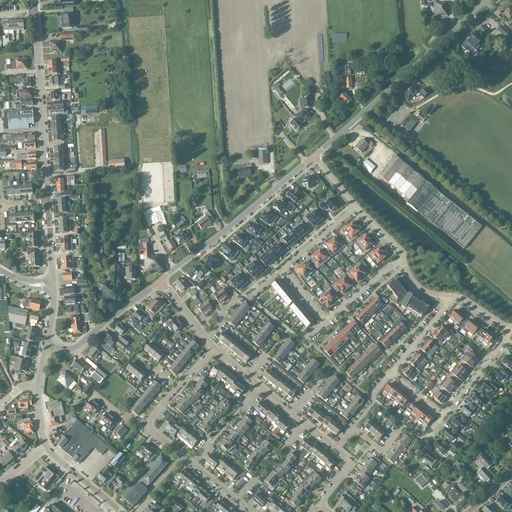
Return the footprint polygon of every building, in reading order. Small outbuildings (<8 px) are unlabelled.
[(434,3),(435,17),(448,16),(447,6),(446,3),(434,3)] [(509,7),(503,15),(509,20),(511,16),(511,7),(511,8),(509,7)] [(61,16),(62,30),(72,29),(72,25),(74,25),(73,20),(71,20),(71,15),(70,15),(70,13),(73,13),(73,9),(65,9),(65,14),(66,14),(66,16),(61,16)] [(508,32),(501,27),(498,30),(505,36),(508,32)] [(466,41),(461,47),(466,51),(467,50),(471,54),(475,50),(476,51),(480,47),(478,45),(479,44),(478,43),(482,39),(476,34),(472,38),(472,37),(467,43),(466,41)] [(62,53),(61,45),(61,41),(49,42),(50,53),(62,53)] [(27,70),(27,59),(15,60),(15,61),(11,62),(11,65),(7,65),(7,70),(11,70),(17,69),(18,70),(27,70)] [(339,79),(340,90),(352,89),(351,78),(350,63),(337,64),(339,79)] [(54,78),(49,79),(50,86),(55,86),(59,86),(59,89),(65,89),(65,85),(60,85),(60,81),(59,80),(59,77),(54,77),(54,78)] [(413,86),(406,93),(408,95),(406,98),(409,102),(416,95),(418,97),(420,94),(424,98),(428,94),(424,89),(419,93),(413,86)] [(19,91),(17,91),(18,102),(32,100),(31,91),(26,92),(26,90),(19,91)] [(61,100),(60,94),(58,94),(58,92),(50,92),(51,101),(57,101),(61,100)] [(345,93),(338,99),(345,107),(352,101),(345,93)] [(290,124),(296,131),(302,127),(300,124),(301,123),(302,123),(310,116),(307,113),(309,111),(308,108),(310,108),(310,104),(311,104),(311,98),(309,98),(301,99),(301,100),(303,99),(304,99),(305,109),(304,110),(304,109),(296,116),(297,118),(296,119),(295,119),(290,124)] [(9,103),(6,103),(6,109),(9,109),(15,109),(16,109),(22,109),(21,107),(23,107),(32,106),(32,101),(23,102),(16,102),(16,103),(12,104),(12,102),(9,102),(9,103)] [(52,105),(51,106),(51,109),(52,109),(52,114),(56,114),(56,116),(68,115),(68,111),(64,111),(63,103),(53,104),(52,104),(52,105)] [(81,107),(81,114),(97,113),(97,106),(81,107)] [(34,124),(33,110),(15,111),(15,110),(3,111),(4,118),(3,118),(4,129),(28,128),(28,124),(34,124)] [(425,117),(424,117),(420,113),(416,118),(421,122),(425,117)] [(418,121),(412,116),(408,122),(405,120),(401,126),(410,132),(418,121)] [(105,130),(99,131),(101,164),(99,164),(100,167),(107,167),(105,130)] [(28,142),(22,143),(22,149),(35,149),(35,142),(34,142),(34,140),(28,140),(28,142)] [(373,145),(368,140),(365,143),(362,140),(355,148),(362,153),(368,146),(371,148),(373,145)] [(258,149),(259,153),(259,165),(267,164),(266,148),(258,149)] [(419,212),(449,237),(464,249),(482,227),(467,215),(436,190),(395,156),(379,176),(388,183),(409,200),(407,203),(418,213),(419,212)] [(109,161),(110,171),(125,170),(124,159),(109,161)] [(375,167),(366,159),(361,165),(370,173),(375,167)] [(26,164),(22,164),(21,161),(11,161),(12,169),(26,168),(26,171),(37,170),(36,163),(26,164)] [(239,175),(240,179),(246,177),(247,178),(251,176),(250,171),(253,170),(251,165),(248,166),(249,168),(238,172),(239,175)] [(64,180),(57,181),(57,187),(70,186),(71,186),(71,181),(74,181),(74,176),(67,177),(67,182),(64,182),(64,180)] [(315,182),(317,184),(319,181),(314,177),(312,180),(309,177),(307,180),(306,179),(304,181),(305,182),(303,185),(308,189),(309,189),(310,189),(313,185),(312,185),(315,182)] [(70,186),(57,187),(58,193),(62,193),(62,196),(72,196),(72,192),(70,192),(70,186)] [(299,198),(298,197),(301,194),(296,189),(293,193),(291,191),(286,196),(295,203),(299,198)] [(326,206),(332,212),(337,207),(334,203),(335,202),(332,198),(325,204),(323,205),(322,203),(319,206),(323,211),(326,208),(325,207),(326,206)] [(279,200),(274,207),(281,213),(279,215),(282,217),(287,210),(289,208),(292,210),(292,211),(295,207),(289,203),(288,205),(287,205),(286,206),(279,200)] [(161,223),(163,227),(164,231),(167,230),(166,226),(167,226),(164,215),(166,214),(163,207),(156,209),(155,206),(143,210),(148,227),(161,223)] [(320,212),(316,208),(313,210),(314,210),(309,214),(318,224),(322,220),(318,214),(320,212)] [(203,214),(205,215),(206,217),(198,224),(202,230),(207,226),(208,227),(211,224),(210,222),(213,219),(207,211),(203,214)] [(268,213),(268,214),(267,216),(264,214),(262,217),(261,219),(264,221),(263,222),(267,225),(268,225),(271,221),(273,223),(278,217),(270,211),(268,213)] [(31,214),(28,214),(28,223),(28,226),(29,228),(31,228),(31,225),(31,222),(34,222),(34,217),(36,216),(35,212),(30,212),(31,214)] [(305,217),(302,219),(306,224),(309,222),(314,227),(318,224),(309,214),(305,217)] [(16,226),(16,223),(15,215),(9,215),(9,218),(5,218),(6,227),(16,226)] [(186,228),(184,224),(187,222),(184,217),(176,221),(178,224),(176,225),(180,231),(186,228)] [(305,227),(301,222),(295,228),(302,237),(306,233),(303,229),(305,227)] [(346,236),(356,228),(357,227),(356,226),(357,226),(355,223),(354,224),(353,223),(348,227),(346,225),(340,230),(344,234),(346,232),(348,234),(346,236)] [(257,228),(251,224),(251,225),(250,224),(247,227),(248,228),(247,230),(249,231),(248,232),(252,235),(252,234),(257,237),(259,234),(262,236),(264,234),(266,235),(268,232),(262,226),(259,229),(257,228)] [(60,230),(60,233),(60,234),(63,234),(63,233),(67,233),(67,229),(71,229),(71,226),(67,226),(60,227),(60,230)] [(356,228),(346,236),(351,243),(357,238),(355,236),(359,232),(358,231),(359,231),(357,228),(356,229),(356,228)] [(302,237),(296,230),(292,233),(298,240),(302,237)] [(163,232),(159,235),(161,237),(159,238),(161,241),(162,240),(165,245),(164,245),(169,252),(177,247),(173,240),(172,240),(171,238),(170,239),(171,241),(169,242),(163,232)] [(179,232),(177,233),(178,235),(174,238),(179,246),(189,240),(184,232),(180,234),(179,232)] [(26,238),(25,239),(25,243),(38,242),(38,236),(34,236),(34,233),(27,233),(27,238),(26,238)] [(298,240),(292,233),(288,237),(294,244),(298,240)] [(243,239),(238,235),(233,241),(243,249),(245,245),(249,248),(253,242),(246,236),(243,239)] [(359,249),(369,241),(370,240),(369,239),(370,238),(368,236),(367,237),(366,236),(361,240),(359,238),(353,243),(359,249)] [(282,239),(279,241),(284,246),(286,244),(289,248),(294,244),(288,237),(283,240),(282,239)] [(339,252),(345,246),(341,241),(338,243),(335,238),(334,239),(333,238),(331,240),(331,241),(330,242),(339,252)] [(150,257),(149,244),(148,244),(148,239),(141,239),(142,245),(139,245),(140,255),(144,255),(144,260),(150,259),(150,257)] [(98,240),(99,259),(106,258),(106,251),(105,240),(98,240)] [(359,249),(365,256),(370,251),(368,249),(373,245),(372,244),(372,243),(370,241),(369,241),(359,249)] [(38,242),(25,243),(25,246),(27,247),(28,247),(28,252),(35,252),(35,249),(38,248),(38,242)] [(332,257),(339,252),(330,242),(329,242),(327,244),(326,245),(330,250),(328,252),(332,257)] [(283,252),(277,245),(274,248),(280,255),(283,252)] [(230,250),(225,246),(219,253),(228,260),(232,256),(234,258),(239,252),(233,247),(230,250)] [(280,255),(274,248),(270,251),(276,258),(280,255)] [(373,262),(383,254),(383,253),(383,252),(383,251),(381,249),(380,248),(374,253),(372,251),(367,255),(373,262)] [(316,254),(324,264),(331,259),(326,253),(324,255),(320,250),(319,251),(318,251),(316,253),(317,253),(316,254)] [(276,258),(270,251),(267,254),(273,261),(276,258)] [(31,262),(39,261),(39,255),(35,255),(35,252),(28,252),(28,258),(31,258),(31,262)] [(70,258),(62,258),(62,264),(73,263),(73,258),(82,257),(82,252),(76,252),(70,253),(70,258)] [(273,261),(267,254),(264,257),(270,264),(273,261)] [(318,270),(324,264),(316,254),(315,255),(314,254),(312,256),(312,257),(311,258),(315,262),(313,264),(318,270)] [(373,262),(378,268),(383,264),(381,261),(386,258),(385,257),(386,256),(384,254),(383,254),(373,262)] [(159,256),(150,257),(150,259),(144,260),(145,273),(164,271),(163,258),(159,258),(159,256)] [(211,257),(210,257),(207,260),(208,260),(208,261),(208,262),(206,265),(213,270),(219,263),(221,260),(216,256),(213,259),(211,257)] [(270,264),(264,257),(260,260),(266,267),(270,264)] [(252,261),(253,261),(249,265),(257,275),(261,271),(257,265),(259,263),(255,259),(252,261)] [(36,268),(39,267),(39,261),(31,262),(31,265),(29,265),(29,271),(36,271),(36,268)] [(301,266),(309,276),(316,271),(311,265),(309,267),(305,263),(304,264),(304,263),(301,265),(302,266),(301,266)] [(353,268),(361,278),(362,278),(365,276),(364,276),(365,275),(362,270),(364,268),(359,263),(353,268)] [(244,268),(242,270),(246,275),(248,273),(253,278),(257,275),(249,265),(245,268),(244,268)] [(303,282),(309,276),(301,266),(300,267),(300,266),(297,268),(298,269),(297,270),(300,274),(298,276),(303,282)] [(187,274),(187,275),(192,279),(196,275),(200,279),(203,275),(197,269),(196,271),(192,268),(189,271),(188,271),(186,273),(186,274),(187,274)] [(360,279),(361,278),(353,268),(346,274),(351,279),(353,277),(357,282),(358,281),(358,282),(361,280),(360,279)] [(135,269),(126,269),(127,276),(128,276),(128,279),(127,279),(127,281),(128,282),(131,282),(132,281),(132,280),(135,280),(136,280),(136,277),(135,269)] [(235,279),(242,287),(247,284),(242,278),(244,276),(240,271),(238,273),(238,274),(234,277),(235,279)] [(338,281),(346,291),(347,290),(348,291),(350,289),(350,288),(351,287),(347,283),(349,281),(345,275),(338,281)] [(188,287),(181,279),(175,284),(179,288),(178,288),(181,293),(188,287)] [(238,291),(242,287),(235,279),(231,282),(230,281),(229,280),(227,282),(231,287),(233,285),(238,291)] [(208,284),(203,280),(197,287),(201,290),(205,285),(206,286),(208,284)] [(408,296),(396,280),(387,287),(398,300),(396,305),(399,308),(401,306),(405,309),(405,310),(406,308),(421,317),(429,308),(412,298),(410,300),(407,298),(410,295),(409,295),(408,296)] [(109,283),(109,281),(97,283),(99,294),(108,293),(107,292),(111,291),(109,283)] [(282,285),(278,281),(272,287),(275,291),(282,285)] [(346,291),(338,281),(331,286),(336,292),(338,290),(342,294),(343,293),(344,294),(346,292),(346,291)] [(275,291),(278,295),(285,289),(282,285),(275,291)] [(227,292),(225,289),(224,287),(221,289),(220,290),(219,290),(217,291),(218,292),(217,292),(218,294),(224,302),(228,298),(225,294),(227,292)] [(323,293),(332,303),(333,302),(333,303),(335,301),(335,300),(336,299),(332,295),(335,293),(330,287),(323,293)] [(188,293),(191,298),(197,294),(193,289),(188,293)] [(288,293),(285,289),(278,295),(282,299),(288,293)] [(224,302),(218,294),(217,292),(216,292),(214,293),(214,294),(210,298),(214,303),(216,301),(220,305),(224,302)] [(282,299),(285,302),(292,297),(288,293),(282,299)] [(331,304),(332,303),(323,293),(317,298),(321,304),(324,302),(327,307),(328,306),(329,306),(331,304)] [(65,301),(64,301),(64,304),(65,304),(65,305),(79,304),(79,300),(80,300),(84,299),(84,294),(78,295),(78,297),(65,298),(65,301)] [(209,314),(213,311),(210,306),(212,304),(206,297),(204,299),(205,300),(203,302),(205,304),(203,306),(209,314)] [(295,301),(292,297),(285,302),(288,307),(295,301)] [(376,299),(372,303),(378,310),(380,311),(386,305),(380,299),(378,302),(376,299)] [(41,304),(41,303),(25,300),(24,308),(39,312),(40,306),(41,306),(42,304),(41,304)] [(153,300),(150,304),(157,311),(158,310),(160,312),(166,305),(160,301),(158,304),(153,300)] [(297,303),(290,308),(293,313),(300,307),(297,303)] [(378,310),(372,303),(368,307),(374,313),(374,314),(376,315),(380,311),(378,310)] [(150,312),(148,315),(153,319),(157,314),(156,313),(157,311),(150,304),(149,305),(149,304),(148,304),(146,306),(146,307),(147,307),(146,308),(150,312)] [(243,304),(240,309),(246,314),(246,313),(249,311),(252,313),(254,311),(250,309),(243,304)] [(387,305),(392,310),(406,324),(408,322),(391,305),(387,305)] [(200,308),(199,306),(194,310),(198,315),(201,313),(204,317),(205,317),(205,318),(206,318),(208,317),(208,316),(207,315),(209,314),(203,306),(200,308)] [(28,311),(8,307),(10,322),(25,326),(27,318),(31,319),(31,320),(38,322),(39,316),(28,314),(28,311)] [(304,311),(300,307),(293,313),(297,316),(304,311)] [(374,313),(368,307),(364,311),(371,317),(374,314),(374,313)] [(250,316),(246,313),(246,314),(240,309),(236,313),(242,319),(243,318),(245,316),(248,318),(250,316)] [(304,311),(297,316),(300,320),(307,315),(304,311)] [(364,311),(360,315),(367,321),(368,323),(372,319),(371,317),(364,311)] [(461,314),(457,311),(456,311),(454,313),(452,311),(448,315),(450,318),(454,322),(461,314)] [(138,312),(128,323),(139,332),(142,328),(141,328),(142,326),(139,324),(142,320),(145,323),(148,320),(138,312)] [(246,321),(243,318),(242,319),(236,313),(232,318),(239,323),(241,320),(244,323),(246,321)] [(92,314),(85,315),(86,323),(93,321),(92,314)] [(460,328),(467,320),(464,318),(464,317),(461,314),(454,322),(457,325),(456,326),(457,327),(459,328),(460,328)] [(310,319),(307,315),(300,320),(303,324),(310,319)] [(360,315),(356,319),(359,321),(356,323),(361,328),(364,326),(364,327),(368,323),(367,321),(360,315)] [(73,329),(81,328),(80,316),(71,317),(73,329)] [(242,325),(239,323),(232,318),(228,323),(235,328),(237,325),(240,328),(242,325)] [(266,318),(263,322),(266,325),(264,328),(270,334),(274,329),(273,328),(276,325),(266,318)] [(170,331),(180,323),(176,319),(172,322),(170,320),(165,324),(167,326),(168,327),(168,329),(170,331)] [(310,319),(303,324),(307,328),(314,323),(310,319)] [(399,323),(395,327),(401,333),(405,329),(403,327),(405,325),(400,320),(398,322),(399,323)] [(469,332),(475,324),(471,320),(471,321),(469,322),(467,320),(460,328),(467,334),(469,332)] [(179,331),(183,328),(180,323),(170,331),(171,333),(173,333),(174,334),(176,337),(181,333),(179,331)] [(349,326),(356,332),(359,329),(353,323),(349,326)] [(477,335),(481,330),(479,328),(479,327),(475,324),(469,332),(473,335),(475,333),(477,335)] [(130,330),(124,325),(122,327),(119,326),(115,331),(122,336),(124,334),(126,335),(130,330)] [(264,328),(261,325),(259,327),(262,330),(260,333),(266,338),(270,334),(264,328)] [(356,332),(349,326),(346,329),(353,336),(356,332)] [(392,328),(390,329),(391,331),(392,331),(398,337),(401,333),(395,327),(393,329),(392,328)] [(74,338),(77,338),(77,337),(78,337),(78,336),(78,335),(84,334),(83,333),(86,332),(86,329),(81,330),(81,328),(73,329),(73,333),(73,334),(72,334),(72,335),(72,336),(72,337),(73,337),(73,338),(74,338)] [(437,332),(437,333),(445,340),(449,335),(451,336),(453,334),(447,330),(445,332),(440,328),(440,329),(439,329),(438,330),(437,331),(437,332)] [(353,336),(346,329),(343,332),(350,339),(349,339),(351,341),(355,337),(353,336)] [(228,338),(228,337),(225,335),(228,331),(226,330),(223,333),(224,334),(218,340),(223,344),(228,338)] [(260,333),(257,330),(255,332),(259,334),(256,337),(256,338),(263,343),(266,338),(260,333)] [(483,341),(490,333),(486,330),(486,331),(485,330),(484,332),(481,330),(477,335),(477,336),(479,338),(483,341)] [(397,337),(398,337),(391,331),(388,334),(394,341),(395,339),(396,340),(398,338),(397,337)] [(350,339),(343,332),(340,335),(347,342),(349,339),(350,339)] [(21,333),(20,336),(26,337),(26,341),(33,342),(34,336),(27,335),(21,333)] [(442,344),(445,340),(437,333),(436,333),(435,333),(434,334),(434,335),(434,336),(433,337),(438,341),(436,343),(441,348),(443,345),(442,344)] [(490,333),(483,341),(488,345),(490,342),(492,344),(496,340),(494,338),(494,337),(493,337),(494,336),(490,333)] [(233,341),(230,339),(233,335),(231,334),(228,337),(228,338),(223,344),(228,348),(233,341)] [(390,345),(394,341),(388,334),(384,338),(390,345)] [(114,344),(113,343),(115,340),(110,336),(110,337),(107,335),(103,341),(100,345),(103,347),(102,348),(109,354),(113,349),(111,348),(114,344)] [(256,338),(256,337),(253,335),(252,336),(255,339),(252,342),(259,348),(263,343),(256,338)] [(347,342),(340,335),(337,338),(345,347),(348,344),(347,342)] [(130,342),(123,337),(120,340),(127,346),(130,342)] [(384,338),(383,337),(378,341),(379,341),(377,343),(382,348),(384,346),(386,348),(390,345),(384,338)] [(191,344),(189,346),(188,347),(195,352),(200,346),(198,344),(199,343),(193,338),(191,340),(189,339),(188,341),(191,344)] [(238,345),(237,345),(234,343),(237,339),(235,338),(233,341),(228,348),(232,352),(238,345)] [(342,350),(345,347),(337,338),(333,341),(342,350)] [(126,347),(119,341),(117,344),(123,350),(126,347)] [(239,347),(242,343),(240,341),(237,345),(238,345),(232,352),(237,356),(242,349),(239,347)] [(291,351),(291,350),(293,348),(297,350),(298,348),(295,346),(288,341),(284,345),(291,351)] [(339,353),(342,350),(333,341),(330,345),(339,353)] [(439,350),(441,348),(436,343),(434,345),(429,341),(429,342),(428,342),(425,344),(426,345),(425,346),(434,353),(438,349),(439,350)] [(158,345),(156,343),(153,347),(150,344),(145,350),(149,354),(155,348),(158,345)] [(187,349),(185,351),(185,352),(191,357),(195,352),(188,347),(189,346),(185,344),(184,346),(187,349)] [(247,353),(246,353),(244,350),(247,347),(245,345),(242,349),(237,356),(242,359),(247,353)] [(284,345),(281,350),(287,355),(288,355),(291,357),(295,353),(291,350),(291,351),(284,345)] [(335,356),(339,353),(330,345),(327,348),(334,355),(335,356)] [(367,363),(368,364),(371,361),(372,362),(379,356),(377,355),(380,352),(374,345),(362,357),(359,354),(354,359),(357,362),(346,374),(353,381),(357,378),(355,377),(357,374),(359,376),(365,370),(364,368),(367,365),(365,364),(367,363)] [(430,358),(434,353),(425,346),(425,347),(424,347),(423,347),(423,349),(423,350),(421,351),(426,355),(425,357),(430,361),(432,359),(430,358)] [(159,352),(162,349),(161,347),(158,351),(155,348),(149,354),(154,358),(159,352)] [(183,353),(181,356),(187,362),(191,357),(185,352),(185,351),(181,348),(180,350),(183,353)] [(331,358),(334,355),(327,348),(324,351),(331,358)] [(17,349),(16,351),(23,353),(22,356),(29,358),(30,352),(17,349)] [(94,349),(88,357),(96,363),(99,360),(97,358),(100,354),(94,349)] [(247,353),(242,359),(246,363),(252,357),(248,354),(251,351),(249,349),(246,353),(247,353)] [(467,352),(464,356),(475,364),(477,361),(477,360),(473,356),(475,354),(470,350),(470,349),(469,349),(468,350),(467,351),(467,352)] [(291,357),(288,355),(287,355),(281,350),(277,354),(284,360),(284,359),(286,357),(289,360),(291,357)] [(159,352),(154,358),(159,362),(164,356),(164,357),(167,353),(166,351),(163,355),(159,352)] [(103,352),(101,355),(106,359),(106,358),(109,361),(111,359),(108,356),(103,352)] [(184,366),(187,362),(181,356),(178,353),(176,355),(179,358),(177,360),(177,361),(184,366)] [(287,362),(284,359),(284,360),(277,354),(273,359),(274,360),(280,365),(282,361),(286,364),(287,362)] [(416,356),(414,358),(415,359),(414,360),(423,367),(424,368),(430,361),(425,357),(423,359),(418,355),(417,356),(416,356)] [(461,360),(459,363),(464,367),(466,364),(471,368),(471,367),(472,368),(475,364),(464,356),(461,360)] [(502,363),(511,370),(511,367),(511,357),(511,359),(507,356),(505,359),(504,359),(502,361),(502,362),(502,363)] [(21,359),(12,357),(12,363),(17,364),(17,367),(16,373),(16,374),(17,374),(18,375),(20,374),(21,374),(21,372),(22,372),(26,373),(29,362),(20,361),(21,359)] [(309,365),(315,371),(319,366),(312,360),(313,360),(309,357),(308,359),(311,362),(309,365)] [(180,371),(184,366),(177,361),(177,360),(174,358),(172,360),(176,362),(173,365),(173,366),(180,371)] [(71,367),(80,374),(86,368),(77,360),(71,367)] [(419,372),(423,367),(414,360),(414,361),(413,360),(410,363),(411,363),(410,364),(415,368),(413,371),(419,375),(421,373),(419,372)] [(175,376),(180,371),(173,366),(173,365),(170,362),(168,365),(172,367),(169,371),(175,376)] [(309,365),(305,362),(304,364),(307,367),(305,370),(311,375),(315,371),(309,365)] [(456,365),(453,368),(454,369),(464,377),(467,374),(466,374),(467,373),(462,369),(464,367),(459,363),(458,362),(456,364),(456,365)] [(131,373),(136,367),(132,363),(127,369),(126,369),(123,373),(125,374),(128,371),(131,373)] [(435,364),(433,367),(437,369),(435,372),(441,375),(445,369),(435,364)] [(216,366),(211,373),(214,375),(213,377),(215,378),(216,376),(221,370),(216,366)] [(136,377),(141,371),(136,367),(131,373),(128,377),(130,378),(133,374),(135,377),(136,377)] [(305,370),(301,367),(300,369),(303,371),(301,374),(308,380),(311,375),(305,370)] [(90,377),(100,385),(107,377),(97,369),(90,377)] [(221,380),(227,373),(222,369),(221,370),(216,376),(221,380)] [(419,375),(413,371),(412,370),(410,372),(407,369),(406,370),(405,369),(403,372),(403,373),(403,374),(404,375),(403,376),(406,378),(407,377),(412,381),(416,377),(417,378),(419,375)] [(450,373),(449,376),(453,380),(455,377),(460,381),(461,380),(461,381),(464,377),(454,369),(450,373)] [(491,376),(500,382),(503,379),(505,381),(509,376),(502,370),(500,373),(496,370),(491,376)] [(141,381),(146,375),(141,371),(136,377),(135,377),(132,381),(134,382),(137,378),(141,381)] [(268,381),(273,375),(268,371),(263,377),(268,381)] [(301,374),(298,371),(296,373),(300,376),(297,379),(304,384),(308,380),(301,374)] [(67,389),(70,386),(75,380),(64,372),(56,382),(63,388),(64,387),(67,389)] [(435,372),(431,377),(437,382),(441,378),(435,372)] [(226,384),(232,377),(227,373),(221,380),(226,384)] [(272,385),(278,378),(273,375),(268,381),(272,385)] [(453,380),(449,376),(448,375),(446,377),(446,378),(445,380),(443,382),(445,383),(453,390),(456,387),(455,387),(456,386),(452,382),(453,380)] [(226,384),(225,385),(227,387),(228,385),(231,388),(236,382),(236,381),(232,377),(226,384)] [(278,378),(272,385),(277,389),(278,388),(283,381),(282,380),(281,381),(278,378)] [(335,387),(336,387),(338,384),(342,387),(343,385),(340,382),(339,383),(333,378),(329,382),(335,387)] [(150,387),(157,393),(161,388),(154,383),(155,382),(151,379),(150,381),(153,384),(151,387),(150,387)] [(201,381),(197,386),(198,387),(205,393),(206,393),(208,391),(205,390),(207,387),(206,386),(208,384),(205,382),(203,383),(201,381)] [(282,392),(288,385),(283,381),(278,388),(282,392)] [(429,381),(425,386),(429,390),(433,385),(429,381)] [(235,393),(240,386),(236,382),(231,388),(230,389),(235,393)] [(329,382),(325,387),(332,392),(332,391),(335,394),(337,391),(338,392),(339,390),(336,387),(335,387),(329,382)] [(445,383),(443,382),(442,382),(439,385),(437,388),(443,393),(445,390),(449,394),(450,393),(451,394),(453,390),(445,383)] [(486,382),(481,388),(490,395),(493,391),(495,392),(498,389),(492,383),(490,386),(486,382)] [(89,384),(82,393),(87,396),(94,388),(89,384)] [(150,387),(151,387),(147,384),(146,386),(149,389),(147,391),(146,392),(153,397),(157,393),(150,387)] [(387,395),(394,387),(393,387),(394,387),(391,384),(390,385),(390,384),(388,387),(387,387),(385,389),(386,389),(384,392),(387,395)] [(287,395),(292,389),(288,385),(282,392),(287,395)] [(235,393),(234,394),(235,396),(237,394),(240,397),(245,390),(240,386),(235,393)] [(445,399),(441,395),(443,393),(437,388),(435,386),(431,391),(436,395),(433,398),(435,399),(434,400),(437,402),(437,401),(441,404),(442,404),(445,401),(444,400),(445,399)] [(202,396),(205,393),(198,387),(194,392),(201,398),(203,399),(205,398),(202,396)] [(335,394),(332,391),(332,392),(325,387),(322,391),(328,397),(328,396),(330,394),(334,396),(336,394),(335,394)] [(391,398),(397,391),(394,387),(387,395),(391,398)] [(146,392),(147,391),(143,388),(142,390),(145,393),(143,396),(149,402),(153,397),(146,392)] [(292,389),(287,395),(292,399),(297,393),(292,389)] [(332,399),(328,396),(328,397),(322,391),(318,396),(324,401),(327,398),(330,401),(332,399)] [(364,403),(357,397),(360,394),(356,391),(354,394),(352,396),(350,398),(354,401),(353,402),(360,407),(364,403)] [(395,401),(401,394),(397,391),(391,398),(395,401)] [(198,400),(201,398),(194,392),(190,397),(196,401),(199,404),(201,402),(198,400)] [(143,396),(140,393),(138,395),(141,398),(139,401),(145,406),(149,402),(143,396)] [(399,404),(405,397),(401,394),(395,401),(399,404)] [(473,399),(471,400),(480,407),(483,404),(484,405),(488,400),(485,398),(481,394),(480,395),(480,397),(478,397),(476,395),(475,395),(474,395),(472,398),(473,399)] [(196,401),(190,397),(189,396),(185,400),(190,405),(194,408),(195,406),(193,404),(196,401)] [(399,404),(397,407),(403,412),(406,408),(410,403),(408,401),(409,400),(408,399),(409,399),(406,396),(405,397),(399,404)] [(224,397),(218,404),(228,411),(232,407),(233,405),(230,403),(229,404),(225,401),(227,400),(224,397)] [(139,401),(136,398),(134,400),(137,403),(135,405),(135,406),(141,411),(145,406),(139,401)] [(353,402),(354,401),(350,398),(349,400),(352,403),(350,406),(350,407),(356,412),(360,407),(353,402)] [(190,405),(185,400),(184,399),(180,404),(189,412),(190,410),(188,408),(190,405)] [(23,400),(23,402),(20,402),(20,409),(27,409),(27,406),(31,406),(31,400),(28,400),(24,400),(23,400)] [(54,401),(46,403),(48,413),(53,412),(53,413),(58,412),(58,411),(63,410),(62,404),(58,404),(58,401),(54,401)] [(85,404),(84,402),(80,407),(85,410),(86,408),(90,412),(96,404),(92,401),(88,405),(86,403),(85,404)] [(135,406),(135,405),(132,402),(130,404),(133,407),(131,410),(137,416),(141,411),(135,406)] [(260,414),(266,407),(261,403),(256,410),(260,414)] [(350,407),(350,406),(346,403),(345,405),(348,408),(346,411),(352,416),(356,412),(350,407)] [(411,414),(417,407),(418,406),(415,404),(414,404),(413,404),(412,405),(410,403),(406,408),(408,410),(407,411),(411,414)] [(97,412),(101,408),(96,404),(90,412),(94,415),(93,417),(95,419),(99,414),(97,412)] [(186,414),(188,412),(180,404),(175,409),(176,410),(175,411),(179,415),(180,413),(184,417),(186,414)] [(215,408),(214,409),(223,416),(224,416),(228,411),(218,404),(215,408)] [(465,406),(461,411),(469,418),(470,416),(471,416),(472,414),(473,412),(476,415),(478,412),(472,407),(470,405),(467,407),(465,406)] [(210,412),(209,413),(218,420),(219,420),(223,416),(214,409),(215,408),(214,407),(210,412)] [(265,418),(266,417),(270,411),(266,407),(260,414),(265,418)] [(313,408),(308,414),(312,418),(318,411),(317,411),(319,408),(317,407),(315,409),(313,408)] [(415,418),(421,410),(417,407),(411,414),(415,418)] [(346,411),(343,408),(341,410),(344,413),(342,416),(349,421),(352,416),(346,411)] [(53,412),(48,413),(51,426),(59,425),(59,423),(62,422),(60,416),(64,416),(63,410),(58,411),(58,412),(53,413),(53,412)] [(270,411),(266,417),(271,420),(276,414),(271,410),(270,411)] [(419,421),(425,413),(421,410),(415,418),(419,421)] [(209,411),(207,413),(209,415),(207,419),(214,424),(218,420),(209,413),(210,412),(209,411)] [(317,421),(322,415),(318,411),(312,418),(317,421)] [(105,424),(112,417),(107,413),(104,418),(101,416),(97,420),(100,423),(101,421),(105,424)] [(423,424),(429,416),(425,413),(419,421),(423,424)] [(271,420),(269,422),(271,423),(273,422),(276,424),(281,418),(276,414),(271,420)] [(322,415),(317,421),(322,425),(322,424),(327,418),(329,416),(327,414),(324,417),(322,415)] [(242,423),(243,424),(249,429),(250,430),(252,428),(249,426),(253,421),(247,416),(242,423)] [(429,416),(423,424),(426,427),(429,424),(429,425),(431,422),(430,422),(433,419),(432,419),(430,416),(429,417),(429,416)] [(112,417),(105,424),(108,426),(106,428),(111,431),(115,427),(113,425),(116,420),(112,417)] [(214,424),(207,419),(204,417),(203,418),(206,420),(203,423),(210,429),(214,424)] [(59,428),(52,431),(53,434),(55,438),(62,435),(63,437),(66,434),(70,430),(78,421),(75,418),(67,422),(69,425),(63,427),(63,428),(60,430),(59,428)] [(176,422),(171,418),(168,423),(170,425),(165,430),(166,431),(166,432),(168,433),(169,433),(170,434),(176,426),(174,425),(176,422)] [(327,428),(332,422),(327,418),(322,424),(327,428)] [(456,420),(455,420),(452,424),(460,431),(464,427),(467,426),(469,424),(462,418),(460,421),(457,419),(456,420)] [(34,428),(33,422),(31,422),(30,419),(24,419),(24,421),(17,421),(18,426),(23,426),(23,430),(28,429),(28,434),(34,434),(33,428),(34,428)] [(277,427),(272,434),(274,436),(276,434),(278,431),(280,429),(285,423),(280,419),(276,424),(275,425),(277,427)] [(372,420),(370,422),(365,429),(370,433),(375,426),(377,424),(372,420)] [(63,438),(57,446),(79,464),(93,448),(102,455),(108,448),(82,425),(78,421),(70,430),(72,432),(70,434),(69,433),(64,437),(66,439),(65,440),(63,438)] [(180,438),(186,431),(184,429),(188,424),(186,422),(184,425),(183,425),(183,426),(176,434),(180,438)] [(207,435),(211,430),(210,429),(203,423),(202,422),(200,424),(203,426),(199,431),(203,434),(205,433),(207,435)] [(332,432),(338,424),(336,423),(335,424),(332,422),(327,428),(332,432)] [(290,427),(285,423),(280,429),(278,431),(280,432),(281,430),(285,433),(290,427)] [(247,432),(249,429),(243,424),(239,428),(245,434),(248,436),(249,434),(247,432)] [(338,424),(332,432),(336,436),(342,430),(339,427),(340,426),(338,424)] [(375,426),(370,433),(375,436),(380,430),(377,428),(379,426),(377,424),(375,426)] [(176,426),(170,434),(171,434),(170,435),(171,435),(173,437),(174,437),(176,434),(183,426),(181,425),(178,428),(176,426)] [(116,434),(121,438),(127,431),(122,426),(120,428),(118,427),(112,433),(115,435),(116,434)] [(239,428),(235,433),(240,438),(246,442),(247,440),(243,437),(245,434),(239,428)] [(380,430),(375,436),(376,438),(376,439),(377,440),(378,440),(379,440),(384,434),(382,432),(383,430),(381,428),(380,430)] [(185,441),(193,431),(191,430),(188,432),(186,431),(180,438),(185,441)] [(450,432),(448,430),(446,432),(442,436),(451,442),(454,438),(458,438),(463,442),(465,440),(453,430),(450,432)] [(193,431),(185,441),(189,445),(195,438),(192,436),(195,433),(193,431)] [(240,438),(235,433),(234,432),(230,437),(236,442),(238,444),(240,442),(237,440),(240,438)] [(400,441),(407,446),(412,441),(404,435),(400,441)] [(195,438),(189,445),(193,448),(201,438),(199,436),(197,439),(195,438)] [(233,445),(236,442),(230,437),(226,442),(233,448),(234,449),(236,447),(233,445)] [(15,441),(14,442),(22,452),(27,448),(23,442),(24,441),(21,438),(16,443),(15,441)] [(260,443),(258,445),(262,447),(268,452),(268,453),(272,448),(269,446),(271,444),(266,440),(263,441),(262,442),(260,443)] [(303,449),(298,456),(300,457),(310,444),(305,440),(300,446),(303,449)] [(224,441),(220,446),(229,453),(233,448),(226,442),(224,441)] [(402,452),(407,446),(400,441),(395,447),(402,452)] [(436,443),(433,447),(443,455),(446,452),(444,450),(445,450),(448,449),(450,447),(443,441),(441,444),(438,442),(437,444),(436,443)] [(22,452),(14,442),(10,445),(12,448),(10,449),(12,451),(13,451),(18,456),(20,455),(21,455),(23,454),(23,453),(22,452)] [(146,454),(152,447),(147,444),(143,449),(141,447),(137,452),(141,455),(142,454),(144,456),(146,454)] [(310,444),(300,457),(301,459),(307,452),(310,454),(311,453),(315,448),(310,444)] [(268,452),(262,447),(258,445),(257,447),(259,449),(257,452),(262,456),(263,457),(268,452)] [(152,447),(146,454),(144,456),(146,458),(145,459),(150,463),(154,458),(151,456),(156,451),(152,447)] [(315,448),(311,453),(316,457),(321,451),(317,447),(315,448)] [(398,458),(402,452),(395,447),(391,453),(398,458)] [(253,448),(252,450),(254,453),(252,455),(259,460),(262,456),(257,452),(253,448)] [(492,466),(483,455),(478,449),(472,454),(477,460),(477,459),(487,470),(492,466)] [(8,451),(4,454),(2,456),(4,458),(9,464),(13,460),(8,454),(9,453),(8,451)] [(321,451),(316,457),(321,461),(326,454),(321,451)] [(125,459),(125,458),(119,453),(110,464),(115,468),(118,464),(120,465),(125,459)] [(210,466),(216,459),(214,457),(216,455),(214,453),(206,463),(210,466)] [(249,453),(248,455),(251,457),(248,460),(254,466),(259,460),(252,455),(249,453)] [(393,464),(398,458),(391,453),(386,459),(393,464)] [(290,454),(286,459),(287,460),(294,466),(295,467),(297,465),(294,463),(298,458),(295,456),(294,457),(290,454)] [(326,454),(321,461),(326,465),(330,460),(331,458),(326,454)] [(427,454),(423,460),(426,462),(427,461),(429,463),(426,467),(431,471),(432,469),(433,470),(438,464),(432,459),(427,454)] [(9,464),(4,458),(2,459),(0,457),(0,463),(4,468),(9,464)] [(153,462),(153,463),(156,466),(157,465),(163,470),(168,464),(160,457),(154,463),(153,462)] [(217,467),(223,460),(220,458),(218,461),(216,459),(210,466),(214,470),(217,467)] [(375,470),(380,463),(373,458),(371,460),(369,459),(368,461),(366,460),(364,462),(374,470),(375,470)] [(248,463),(244,468),(251,474),(253,472),(252,471),(256,467),(254,466),(248,460),(247,459),(245,461),(248,463)] [(221,471),(227,464),(223,460),(217,467),(221,471)] [(292,468),(294,466),(287,460),(283,465),(290,470),(292,472),(294,470),(292,468)] [(326,465),(323,469),(325,470),(326,468),(330,470),(335,464),(335,463),(335,462),(334,460),(333,461),(332,461),(330,460),(326,465)] [(227,464),(221,471),(225,474),(233,464),(228,461),(226,463),(227,464)] [(364,462),(363,464),(366,466),(364,469),(371,474),(372,475),(376,471),(375,470),(374,470),(364,462)] [(149,485),(163,470),(157,465),(156,466),(153,463),(151,465),(151,464),(145,470),(146,471),(140,477),(141,478),(138,481),(140,483),(139,484),(145,489),(149,484),(149,485)] [(229,478),(235,471),(233,469),(235,466),(233,464),(225,474),(229,478)] [(288,473),(290,470),(283,465),(279,470),(285,474),(288,477),(290,475),(288,473)] [(49,469),(47,471),(44,468),(37,477),(35,475),(28,481),(32,487),(36,484),(43,489),(47,492),(54,483),(59,477),(49,469)] [(285,474),(279,470),(278,469),(274,474),(279,478),(283,481),(285,479),(282,477),(285,474)] [(368,479),(371,475),(371,474),(364,469),(360,473),(368,479)] [(487,482),(491,479),(491,478),(492,477),(484,469),(481,471),(477,473),(480,476),(479,477),(482,481),(483,480),(485,483),(487,482)] [(98,479),(97,480),(101,483),(102,482),(103,483),(108,478),(106,476),(109,473),(105,470),(97,478),(98,479)] [(183,481),(189,474),(185,470),(180,476),(178,474),(174,478),(179,482),(181,479),(183,481)] [(237,476),(240,478),(243,473),(239,470),(237,472),(235,471),(229,478),(233,481),(237,476)] [(314,471),(308,477),(317,484),(318,485),(322,480),(317,476),(318,475),(314,471)] [(279,478),(274,474),(273,473),(269,477),(278,485),(279,483),(277,481),(279,478)] [(370,481),(368,479),(360,473),(359,475),(361,477),(360,479),(367,485),(370,481)] [(117,482),(120,485),(125,480),(122,478),(121,479),(115,474),(106,486),(110,489),(117,482)] [(185,487),(193,477),(189,474),(183,481),(185,483),(183,485),(185,487)] [(193,477),(185,487),(187,489),(188,487),(190,489),(197,481),(193,477)] [(265,483),(264,485),(267,488),(269,486),(274,490),(278,485),(269,477),(265,482),(265,483)] [(313,489),(317,484),(308,477),(307,477),(303,481),(306,483),(313,489)] [(147,491),(145,489),(139,484),(140,483),(138,481),(135,479),(131,484),(121,496),(123,498),(123,499),(133,507),(147,491)] [(367,485),(360,479),(358,481),(355,479),(354,481),(356,483),(359,486),(357,488),(362,491),(367,485)] [(197,481),(190,489),(193,491),(191,492),(193,494),(199,487),(201,484),(197,481)] [(313,489),(306,483),(303,481),(302,483),(299,486),(302,488),(308,493),(309,494),(313,489)] [(511,481),(502,490),(507,496),(508,495),(511,498),(511,497),(511,481)] [(446,482),(445,482),(441,486),(445,490),(444,491),(455,503),(452,507),(456,511),(469,502),(464,496),(462,497),(451,485),(450,486),(449,485),(446,482)] [(308,493),(302,488),(299,486),(298,485),(297,487),(299,489),(296,492),(303,498),(308,493)] [(29,487),(26,490),(32,498),(35,495),(29,487)] [(197,497),(203,490),(199,487),(193,494),(197,497)] [(21,492),(18,489),(11,496),(15,501),(22,495),(24,498),(28,495),(23,490),(21,492)] [(201,501),(208,494),(203,490),(197,497),(195,500),(197,502),(200,499),(201,501)] [(257,505),(263,498),(261,496),(263,494),(259,490),(255,495),(258,497),(254,503),(257,505)] [(303,498),(296,492),(294,490),(293,492),(295,494),(293,497),(300,502),(303,498)] [(344,509),(351,502),(353,499),(350,497),(346,493),(341,499),(344,501),(340,506),(344,509)] [(212,497),(210,496),(208,494),(201,501),(204,503),(202,505),(206,509),(207,510),(213,502),(212,501),(210,503),(208,502),(209,501),(209,500),(212,497)] [(263,498),(257,505),(261,509),(264,506),(270,499),(271,497),(270,496),(269,498),(266,496),(263,498)] [(286,498),(284,501),(294,509),(295,508),(296,509),(301,503),(300,502),(293,497),(291,496),(290,498),(292,500),(290,502),(286,498)] [(502,496),(496,501),(503,510),(507,506),(509,508),(511,505),(511,502),(510,500),(507,502),(502,496)] [(270,499),(264,506),(268,510),(274,503),(272,501),(274,499),(272,497),(271,497),(270,499)] [(353,499),(351,502),(344,509),(347,511),(349,511),(352,508),(355,511),(360,506),(355,501),(353,499)] [(448,506),(443,500),(437,505),(442,511),(448,506)] [(221,511),(226,504),(222,501),(218,506),(215,504),(211,509),(215,511),(216,511),(218,510),(221,511)] [(270,511),(273,511),(280,503),(278,502),(276,504),(274,503),(268,510),(270,511)] [(280,511),(282,509),(280,508),(282,505),(280,503),(273,511),(280,511)]
